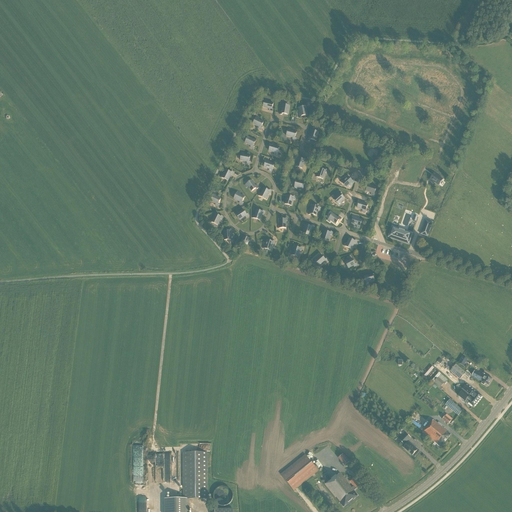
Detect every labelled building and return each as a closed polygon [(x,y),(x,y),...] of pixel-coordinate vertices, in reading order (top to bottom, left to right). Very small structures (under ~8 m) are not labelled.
[(390,52),(389,58),(390,58),(390,63),(397,63),(397,53),(390,52)] [(393,87),(401,88),(401,82),(400,82),(400,77),(394,77),(393,87)] [(401,88),(396,100),(402,102),(406,90),(401,88)] [(272,112),(273,109),(272,109),(273,103),(267,102),(268,100),(265,100),(263,108),(270,109),(269,111),(272,112)] [(282,112),(280,111),(280,115),(282,115),(282,114),(288,115),(289,106),(283,105),(282,112)] [(300,115),(299,115),(299,118),(302,118),(302,116),(307,116),(306,107),(299,108),(300,115)] [(362,122),(361,121),(364,117),(358,113),(352,122),(358,126),(362,122)] [(262,130),(263,128),(261,127),(264,122),(258,120),(259,118),(256,117),(253,124),(259,127),(259,129),(262,130)] [(296,140),(296,138),(295,138),(297,132),(291,131),(291,129),(289,128),(286,136),(293,138),(293,140),(296,140)] [(319,133),(312,131),(310,137),(309,137),(308,141),(310,141),(311,139),(316,141),(319,133)] [(251,146),(251,147),(253,149),(255,147),(253,146),(256,141),(248,137),(245,143),(251,146)] [(270,143),(269,146),(271,146),(269,151),(275,153),(274,155),(277,155),(279,148),(273,146),(273,144),(270,143)] [(250,164),(250,162),(249,161),(250,156),(244,155),(245,153),(242,153),(240,161),(247,162),(247,164),(250,164)] [(445,159),(444,160),(440,157),(436,162),(444,169),(449,162),(445,159)] [(307,159),(304,159),(304,160),(299,158),(297,164),(295,164),(295,166),(303,169),(304,162),(306,163),(307,159)] [(266,159),(265,162),(266,162),(264,167),(270,169),(269,171),(272,172),(275,164),(268,162),(269,160),(266,159)] [(325,173),(327,174),(328,171),(326,170),(325,171),(320,169),(317,177),(323,179),(325,173)] [(234,173),(232,172),(231,173),(226,170),(223,176),(222,175),(221,177),(228,181),(231,175),(232,176),(234,173)] [(438,177),(437,178),(433,175),(430,180),(438,186),(443,180),(438,177)] [(355,182),(353,180),(352,181),(348,177),(344,181),(343,180),(341,182),(347,188),(352,183),(353,184),(355,182)] [(257,189),(259,188),(257,185),(256,186),(252,181),(245,185),(247,188),(248,187),(251,192),(256,188),(257,189)] [(297,188),(303,189),(305,184),(306,184),(306,181),(303,181),(303,182),(296,181),(294,189),(297,189),(297,188)] [(367,183),(367,186),(368,186),(366,191),(372,193),(371,195),(374,196),(376,188),(370,186),(370,184),(367,183)] [(272,191),(269,190),(269,191),(264,189),(261,194),(260,193),(258,196),(266,199),(269,193),(270,194),(272,191)] [(242,205),(243,203),(242,202),(245,197),(239,194),(240,193),(238,192),(234,199),(240,202),(240,204),(242,205)] [(337,195),(338,196),(334,200),(340,206),(342,204),(341,203),(345,199),(341,195),(342,194),(340,192),(337,195)] [(423,205),(431,208),(436,197),(429,193),(423,205)] [(219,207),(220,205),(218,204),(221,199),(215,196),(216,195),(214,194),(210,201),(216,204),(216,206),(219,207)] [(291,206),(293,200),(295,200),(296,197),(293,196),(293,197),(288,196),(285,204),(291,206)] [(359,200),(358,202),(359,203),(357,208),(363,210),(363,212),(365,213),(368,205),(361,203),(362,201),(359,200)] [(316,216),(318,210),(320,210),(321,208),(313,205),(311,212),(309,212),(308,215),(311,215),(311,214),(316,216)] [(433,213),(419,208),(416,215),(430,220),(433,213)] [(249,216),(248,214),(247,214),(243,210),(238,213),(237,212),(235,213),(240,220),(245,216),(246,218),(249,216)] [(265,212),(263,211),(262,212),(257,210),(255,216),(253,215),(252,218),(260,220),(262,214),(264,215),(265,212)] [(339,220),(340,221),(342,219),(339,217),(338,218),(333,214),(328,221),(330,222),(331,221),(336,224),(339,220)] [(221,219),(222,220),(223,217),(221,216),(221,217),(216,215),(212,222),(218,225),(221,219)] [(353,216),(352,218),(353,219),(352,224),(357,226),(357,227),(360,228),(362,220),(355,218),(356,217),(353,216)] [(280,220),(280,226),(278,226),(278,228),(286,228),(286,221),(288,221),(288,218),(285,218),(285,220),(280,220)] [(426,220),(421,234),(428,237),(433,222),(426,220)] [(309,235),(311,229),(313,229),(314,226),(312,226),(311,227),(306,225),(303,233),(309,235)] [(389,237),(409,243),(412,233),(393,227),(389,237)] [(232,230),(230,230),(230,231),(224,232),(224,238),(223,238),(223,240),(231,240),(231,233),(232,233),(232,230)] [(325,231),(323,237),(321,236),(321,239),(328,242),(330,235),(332,236),(333,233),(331,232),(330,233),(325,231)] [(252,239),(250,238),(249,239),(244,237),(241,242),(240,242),(239,244),(246,248),(249,241),(250,242),(252,239)] [(357,241),(355,240),(355,241),(350,239),(347,244),(345,243),(344,246),(351,250),(354,243),(356,244),(357,241)] [(267,240),(265,246),(264,246),(263,248),(271,251),(273,244),(274,245),(275,242),(273,241),(273,242),(267,240)] [(295,247),(293,253),(291,252),(290,255),(298,257),(300,251),(302,251),(303,248),(300,247),(300,249),(295,247)] [(328,260),(326,259),(325,259),(321,255),(317,259),(316,258),(314,260),(319,266),(324,261),(325,263),(328,260)] [(352,259),(348,261),(347,260),(345,261),(348,268),(354,266),(354,267),(357,266),(356,263),(355,264),(352,259)] [(373,275),(374,275),(373,273),(370,273),(371,275),(364,277),(367,285),(369,284),(369,282),(375,281),(373,275)] [(468,360),(463,357),(459,363),(464,366),(468,360)] [(456,365),(450,372),(460,380),(464,375),(469,379),(471,377),(466,373),(456,365)] [(482,382),(488,385),(492,379),(486,375),(483,373),(482,375),(475,371),(472,376),(482,382)] [(434,383),(441,388),(445,383),(438,378),(434,383)] [(467,384),(463,389),(472,397),(472,398),(478,402),(482,396),(477,392),(475,394),(472,392),(474,390),(467,384)] [(469,401),(468,402),(474,407),(478,402),(472,398),(470,396),(470,397),(462,391),(458,396),(465,402),(468,400),(469,401)] [(450,400),(446,405),(458,415),(462,411),(450,400)] [(410,423),(420,428),(423,421),(413,416),(410,423)] [(445,416),(442,420),(448,424),(451,421),(445,416)] [(430,423),(422,432),(441,447),(451,435),(441,426),(442,425),(439,422),(437,424),(433,420),(430,424),(430,423)] [(411,438),(406,433),(400,440),(404,444),(411,438)] [(403,448),(412,456),(418,449),(415,447),(414,448),(411,445),(412,444),(409,441),(403,448)] [(208,453),(183,453),(183,499),(185,499),(185,503),(174,503),(174,511),(189,511),(189,503),(189,499),(208,499),(208,453)] [(305,455),(281,475),(294,491),(318,471),(305,455)] [(348,462),(343,455),(338,459),(344,466),(348,462)] [(354,479),(350,482),(355,487),(353,489),(340,473),(337,476),(336,475),(331,479),(328,475),(325,477),(327,479),(324,481),(323,480),(322,481),(323,482),(325,484),(344,507),(358,496),(354,491),(356,489),(360,486),(354,479)] [(214,494),(213,496),(213,497),(214,499),(214,501),(215,502),(217,504),(218,505),(219,505),(221,506),(223,506),(225,506),(226,506),(228,505),(229,504),(231,503),(232,501),(232,500),(233,498),(233,496),(233,495),(232,493),(232,491),(231,490),(229,489),(228,488),(226,487),(224,487),(223,487),(221,487),(219,487),(218,488),(216,489),(215,491),(214,492),(214,494)]
